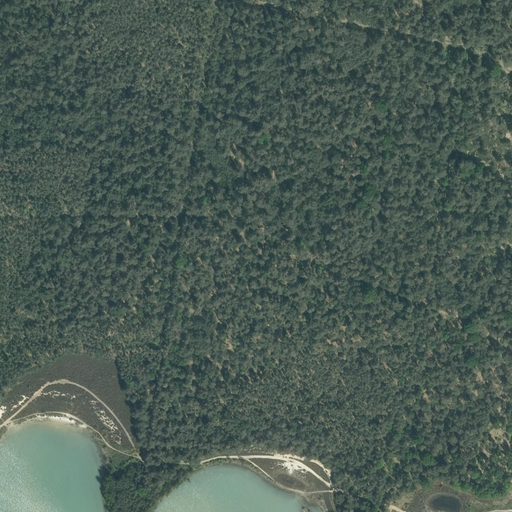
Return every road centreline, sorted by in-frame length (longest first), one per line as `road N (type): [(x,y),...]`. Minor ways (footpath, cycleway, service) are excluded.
road 1 (track): [(0,426),(42,387),(74,383),(108,408),(149,464),(285,458),(333,487),(402,511)]
road 2 (track): [(248,0),(471,49)]
